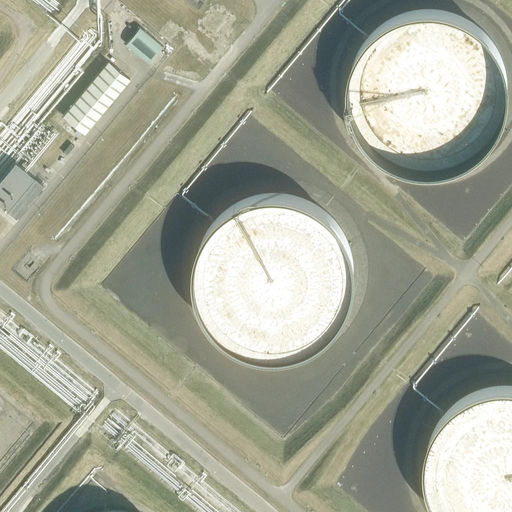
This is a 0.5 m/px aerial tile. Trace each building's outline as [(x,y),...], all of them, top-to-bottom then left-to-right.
[(349,68),(347,89),(351,110),(360,129),(373,146),(391,158),(411,165),(432,167),(453,164),(473,155),(489,141),(501,124),(509,104),(511,82),(507,61),(498,42),(484,26),(467,13),(447,6),(425,4),(404,8),(385,17),(368,30),(356,48),(349,68)] [(151,62),(165,46),(141,26),(127,42),(151,62)] [(130,79),(108,60),(62,115),(85,133),(130,79)] [(15,160),(0,177),(0,204),(16,217),(43,184),(15,160)] [(193,247),(191,268),(195,289),(203,308),(217,324),(234,336),(254,344),(275,346),(296,342),(315,334),(332,320),(344,303),(351,283),(354,262),(350,241),(341,222),(328,206),(310,193),(291,186),(269,184),(249,187),(229,196),(213,210),(200,227),(193,247)] [(427,446),(426,467),(429,487),(438,506),(443,511),(511,511),(511,384),(501,383),(480,387),(462,396),(446,410),(434,427),(427,446)]
